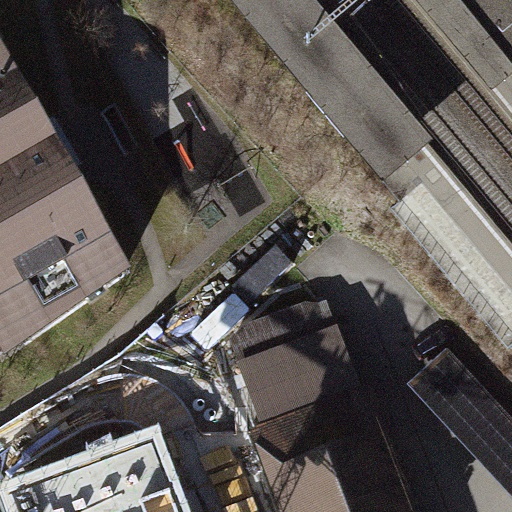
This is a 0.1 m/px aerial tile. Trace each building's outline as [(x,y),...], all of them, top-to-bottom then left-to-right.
[(226,0),(384,187),(434,144),(312,0),(226,0)] [(413,0),(492,94),(511,76),(511,66),(457,0),(413,0)] [(511,0),(457,0),(511,66),(511,0)] [(26,339),(125,266),(0,52),(0,302),(3,301),(26,339)] [(233,341),(244,372),(334,339),(323,308),(233,341)] [(277,434),(355,405),(358,403),(334,339),(244,372),(269,438),(277,434)] [(511,418),(447,349),(408,386),(511,498),(511,418)] [(277,434),(306,511),(395,511),(355,405),(277,434)] [(18,511),(179,511),(152,437),(10,489),(18,511)]
